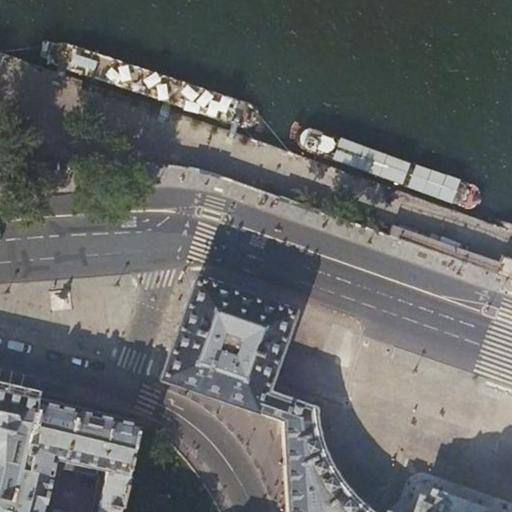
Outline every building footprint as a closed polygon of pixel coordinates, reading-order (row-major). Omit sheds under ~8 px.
[(258,123),(259,121),(260,118),(260,113),(258,109),(256,107),(253,104),(67,43),(60,43),(56,45),(52,50),(51,53),(51,57),(53,61),(57,65),(64,68),(159,99),(237,125),(244,128),(249,128),(253,127),(256,125),(258,123)] [(472,202),(473,199),(474,196),(474,192),(472,188),(470,185),(467,183),(306,126),(300,126),(295,128),(291,133),(290,136),(290,140),(292,144),(296,148),(303,151),(390,182),(458,206),(463,207),(466,206),(470,203),(472,202)] [(329,463),(327,458),(324,452),(321,441),(318,433),(318,430),(316,418),(315,407),(263,389),(281,338),(289,316),(290,312),(196,279),(161,379),(164,380),(281,421),(283,438),(286,511),(486,511),(471,507),(469,511),(458,511),(451,509),(454,501),(430,493),(427,502),(418,499),(408,511),(372,511),(371,511),(362,504),(353,496),(345,487),(342,483),(335,473),(329,463)] [(0,390),(0,511),(9,511),(37,399),(0,390)] [(74,407),(50,401),(37,399),(9,511),(115,511),(116,511),(137,422),(74,407)]
